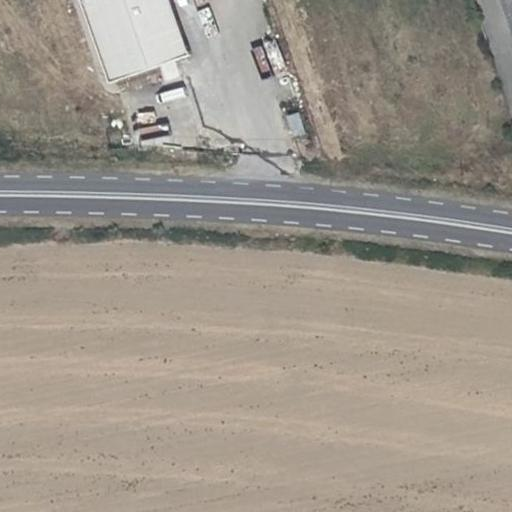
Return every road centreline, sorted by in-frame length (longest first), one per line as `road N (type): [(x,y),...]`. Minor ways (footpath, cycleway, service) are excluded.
road 1 (tertiary): [(511,225),(287,197),(0,186)]
road 2 (tertiary): [(0,202),(248,210),(511,241)]
